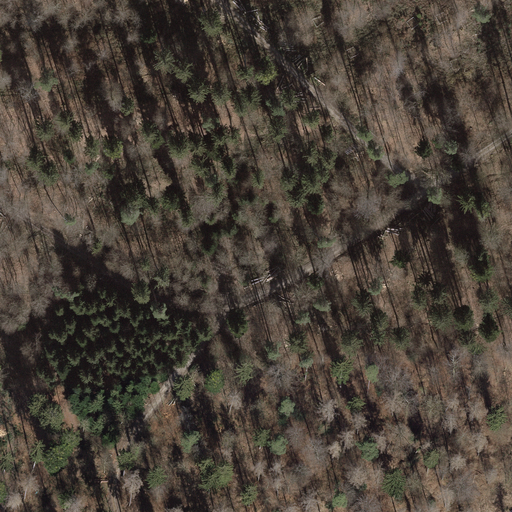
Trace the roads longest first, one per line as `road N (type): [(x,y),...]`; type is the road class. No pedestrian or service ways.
road 1 (track): [(115,511),(115,473),(131,436),(224,317),(511,133)]
road 2 (track): [(221,0),(426,190)]
road 3 (track): [(232,310),(180,302),(117,278),(0,200)]
